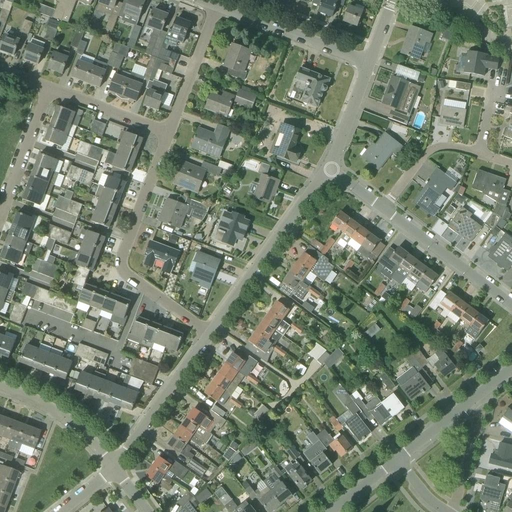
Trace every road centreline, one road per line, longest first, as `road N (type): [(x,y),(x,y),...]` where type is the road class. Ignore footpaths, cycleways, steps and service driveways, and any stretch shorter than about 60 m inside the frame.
road 1 (residential): [(206,334),(129,276),(121,261),(167,131)]
road 2 (residential): [(206,334),(327,168)]
road 3 (residential): [(367,62),(215,3)]
road 4 (residential): [(511,304),(383,206)]
road 5 (residential): [(114,466),(206,334)]
road 6 (residential): [(114,466),(80,428),(0,384)]
road 7 (residential): [(167,131),(215,3)]
road 8 (residential): [(0,214),(47,87)]
road 9 (residential): [(167,131),(47,87)]
road 10 (residential): [(383,206),(434,148),(480,153)]
road 11 (residential): [(453,511),(477,392)]
